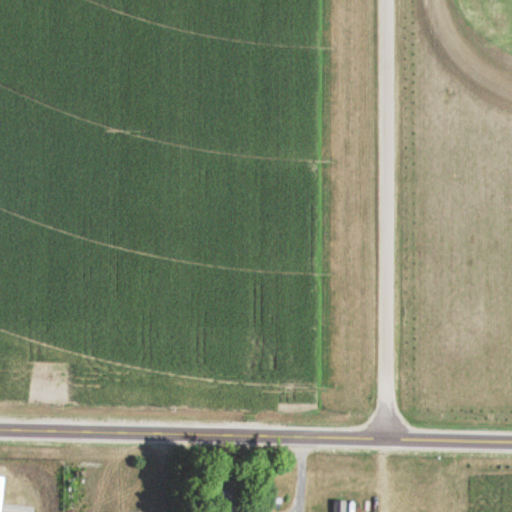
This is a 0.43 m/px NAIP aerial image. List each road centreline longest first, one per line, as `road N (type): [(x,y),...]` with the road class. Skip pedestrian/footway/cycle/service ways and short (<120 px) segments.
road 1 (residential): [(511,443),(0,429)]
road 2 (residential): [(386,440),(378,0)]
